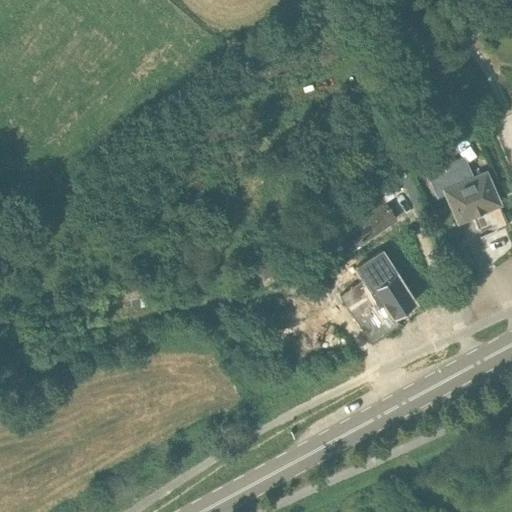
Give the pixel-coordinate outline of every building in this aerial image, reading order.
[(254,71),(275,57),(274,56),(282,51),(275,41),(246,59),(254,71)] [(313,117),(293,132),(300,141),(320,127),(313,117)] [(465,157),(427,174),(438,200),(447,196),(458,221),(472,215),(479,232),(493,226),(496,231),(508,226),(499,205),(500,205),(486,172),(474,177),(465,157)] [(381,187),(368,166),(348,178),(350,182),(361,203),(349,210),(340,216),(330,202),(307,218),(317,232),(328,226),(347,255),(397,221),(387,206),(394,198),(381,187)] [(357,269),(364,280),(339,297),(371,343),(399,323),(394,315),(414,301),(381,253),(357,269)] [(151,297),(146,270),(122,274),(127,301),(151,297)] [(33,306),(5,308),(7,333),(30,332),(29,319),(34,319),(33,306)]
